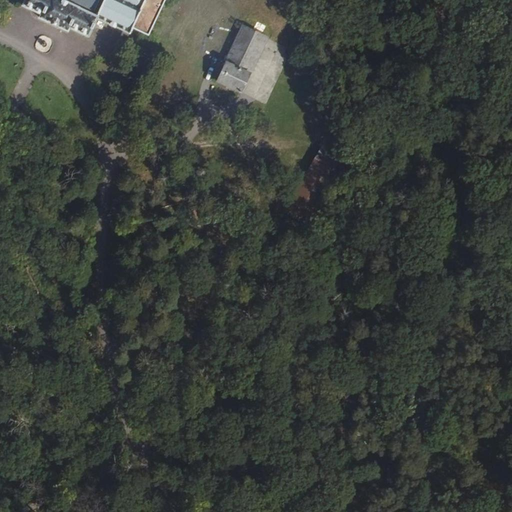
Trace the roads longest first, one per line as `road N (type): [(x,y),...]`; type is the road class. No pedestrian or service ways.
road 1 (track): [(25,511),(120,458),(113,165),(82,75),(39,53)]
road 2 (track): [(113,165),(266,158),(443,53),(500,0)]
